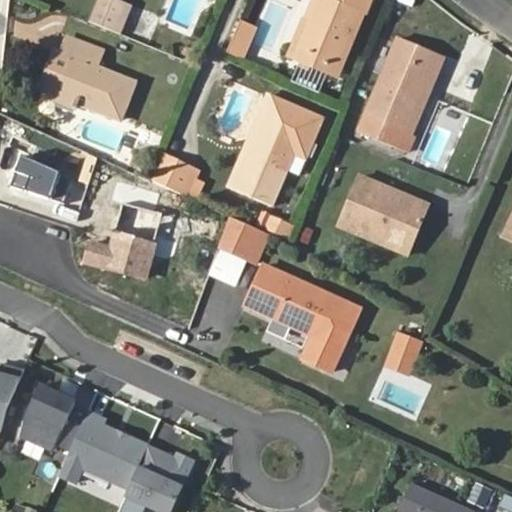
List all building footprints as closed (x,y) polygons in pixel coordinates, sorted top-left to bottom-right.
[(90,28),(121,39),(125,30),(119,28),(125,10),(99,0),(98,0),(88,25),(87,27),(90,28)] [(314,0),(294,54),(335,70),(358,10),(362,12),(366,0),(314,0)] [(250,33),(236,27),(226,53),(225,55),(227,56),(239,60),(250,33)] [(405,133),(437,54),(395,38),(357,132),(407,153),(414,137),(405,133)] [(70,41),(64,56),(74,60),(58,98),(120,122),(135,86),(115,77),(121,63),(70,41)] [(197,51),(185,46),(182,54),(194,59),(197,51)] [(445,58),(437,54),(405,133),(414,137),(445,58)] [(74,60),(64,56),(58,55),(43,92),(58,98),(74,60)] [(259,129),(250,149),(233,190),(270,205),(301,134),(313,139),(320,120),(272,99),(264,118),(259,129)] [(240,144),(250,149),(259,129),(248,125),(240,144)] [(313,139),(301,134),(293,152),(305,157),(313,139)] [(153,185),(180,196),(192,170),(164,158),(153,184),(153,185)] [(192,170),(180,196),(189,200),(196,184),(201,173),(192,170)] [(410,254),(430,203),(361,175),(347,210),(364,217),(367,225),(363,234),(410,254)] [(198,204),(205,188),(196,184),(189,200),(198,204)] [(159,215),(122,206),(110,250),(91,245),(86,265),(106,269),(144,279),(159,215)] [(263,209),(256,223),(289,238),(295,224),(263,209)] [(363,234),(367,225),(364,217),(347,210),(340,225),(363,234)] [(258,230),(231,219),(221,243),(247,254),(258,230)] [(256,258),(267,234),(258,230),(247,254),(256,258)] [(322,332),(319,339),(309,362),(338,374),(364,310),(263,267),(246,308),(310,336),(314,328),(322,332)] [(310,336),(319,339),(322,332),(314,328),(310,336)] [(410,374),(422,341),(398,332),(386,365),(410,374)] [(0,431),(9,395),(21,373),(0,367),(0,431)] [(18,439),(52,453),(73,404),(37,388),(22,423),(18,439)] [(127,491),(145,448),(98,428),(100,423),(85,416),(57,478),(74,486),(80,470),(127,491)] [(123,499),(154,511),(168,511),(190,462),(174,455),(170,466),(158,460),(160,455),(145,448),(127,491),(123,499)] [(472,486),(465,503),(479,509),(487,493),(472,486)] [(395,511),(462,511),(407,487),(395,511)] [(511,503),(501,498),(496,509),(503,511),(509,511),(511,505),(511,503)]
